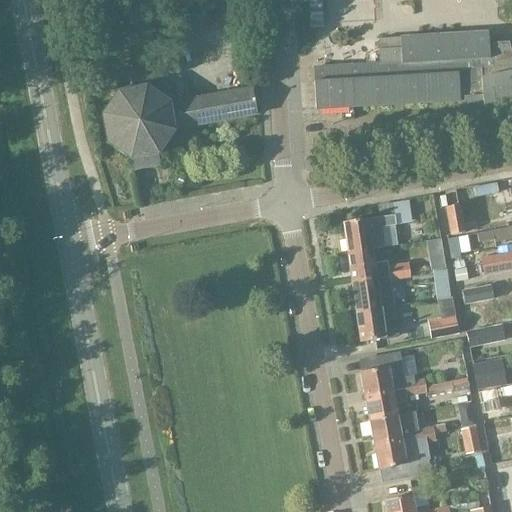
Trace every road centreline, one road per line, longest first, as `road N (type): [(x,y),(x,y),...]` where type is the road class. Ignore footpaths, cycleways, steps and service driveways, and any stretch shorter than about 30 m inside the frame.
road 1 (residential): [(342,511),(286,202)]
road 2 (secondary): [(118,511),(68,243)]
road 3 (secondary): [(68,243),(22,0)]
road 4 (residential): [(286,202),(511,161)]
road 5 (residential): [(68,243),(286,202)]
road 6 (residential): [(286,202),(272,0)]
